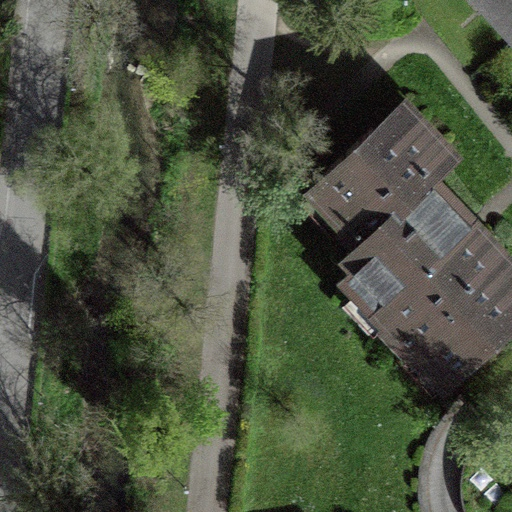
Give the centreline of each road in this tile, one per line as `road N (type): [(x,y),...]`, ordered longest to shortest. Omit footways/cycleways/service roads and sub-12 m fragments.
road 1 (unclassified): [(257,0),(206,511)]
road 2 (unclassified): [(49,0),(0,401)]
